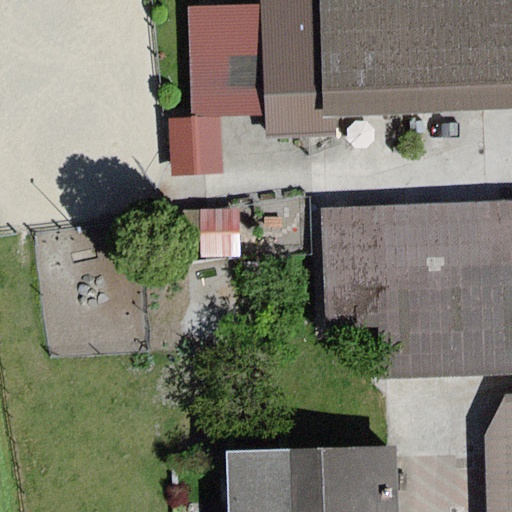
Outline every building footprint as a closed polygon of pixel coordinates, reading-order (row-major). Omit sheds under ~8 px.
[(511,0),(261,0),(262,5),(265,115),(266,137),(329,135),(328,115),(511,108),(511,0)] [(265,115),(262,5),(192,6),(195,117),(216,116),(265,115)] [(219,174),(216,116),(195,117),(165,119),(167,176),(219,174)] [(511,208),(329,216),(334,328),(384,326),(386,381),(511,376),(511,208)] [(239,258),(238,210),(202,211),(204,259),(239,258)] [(511,511),(511,396),(510,396),(488,438),(489,511),(511,511)] [(400,511),(398,448),(230,455),(232,511),(400,511)]
